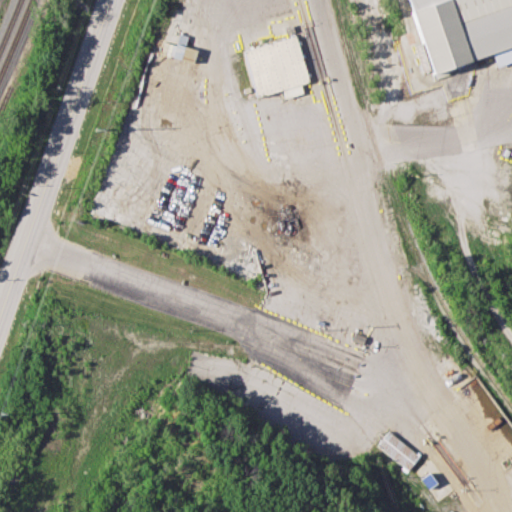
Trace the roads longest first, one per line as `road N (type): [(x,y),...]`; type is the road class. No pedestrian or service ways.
road 1 (residential): [(511,333),(468,251),(426,133),(359,152),(316,0)]
road 2 (secondary): [(108,0),(0,310)]
